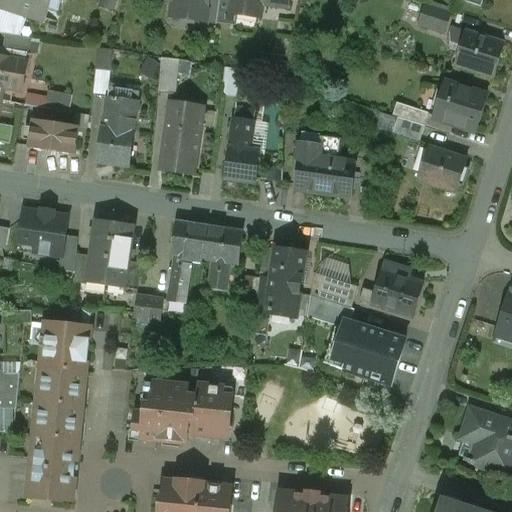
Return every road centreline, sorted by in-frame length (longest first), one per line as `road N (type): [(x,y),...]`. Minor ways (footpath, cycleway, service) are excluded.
road 1 (residential): [(0,182),(474,251)]
road 2 (residential): [(90,511),(148,460),(392,492)]
road 3 (residential): [(392,492),(474,251)]
road 4 (residential): [(474,251),(511,135)]
